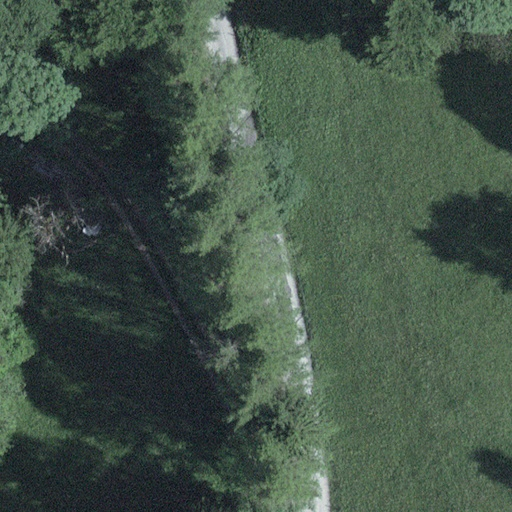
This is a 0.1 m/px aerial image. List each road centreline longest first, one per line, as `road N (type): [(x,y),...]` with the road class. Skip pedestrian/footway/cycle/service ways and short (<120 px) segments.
road 1 (track): [(311,511),(286,314),(226,96),(186,0)]
road 2 (track): [(300,511),(274,488),(154,270),(82,162),(0,107)]
